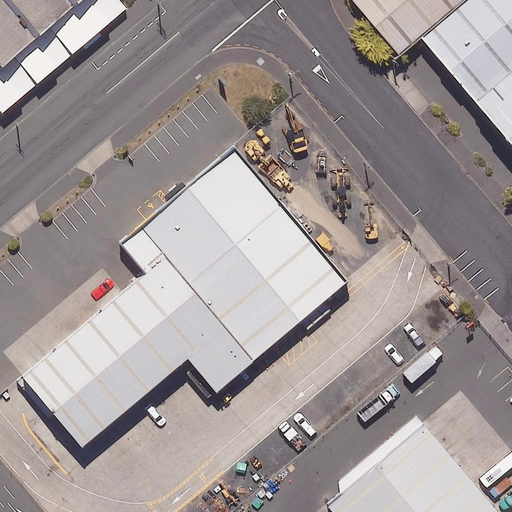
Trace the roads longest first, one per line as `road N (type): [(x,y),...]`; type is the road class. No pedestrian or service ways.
road 1 (unclassified): [(279,0),(511,272)]
road 2 (unclassified): [(215,0),(0,182)]
